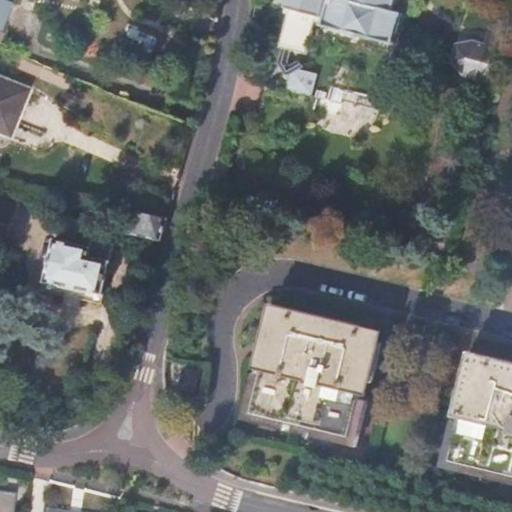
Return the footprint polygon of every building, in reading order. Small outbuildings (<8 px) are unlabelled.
[(329,0),(323,28),(395,42),(402,11),(394,9),(395,0),(329,0)] [(0,40),(9,18),(0,13),(0,40)] [(494,68),(499,45),(476,39),(459,42),(455,59),(468,73),(491,79),(494,68)] [(295,73),(289,96),(314,103),(320,80),(295,73)] [(17,120),(29,91),(0,79),(0,134),(8,116),(17,120)] [(0,231),(2,232),(19,200),(0,195),(0,231)] [(161,239),(167,216),(131,208),(126,232),(161,239)] [(89,250),(54,240),(41,282),(99,299),(113,249),(91,242),(89,250)] [(377,335),(277,311),(251,412),(353,437),(377,335)] [(511,365),(473,357),(450,458),(511,473),(511,365)] [(183,361),(178,383),(193,386),(198,365),(183,361)] [(0,511),(12,511),(15,491),(0,488),(0,511)]
